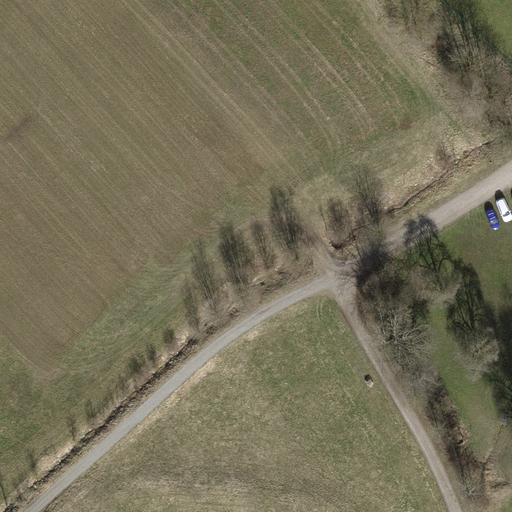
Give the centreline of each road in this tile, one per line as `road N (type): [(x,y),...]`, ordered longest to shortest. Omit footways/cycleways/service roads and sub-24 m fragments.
road 1 (track): [(335,280),(223,341),(31,511)]
road 2 (track): [(455,511),(335,280)]
road 3 (track): [(511,172),(335,280)]
